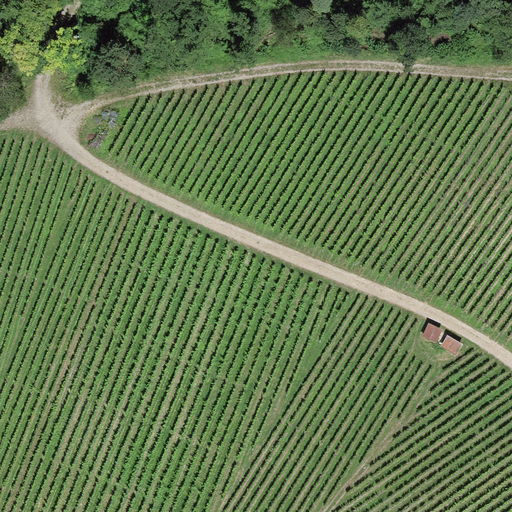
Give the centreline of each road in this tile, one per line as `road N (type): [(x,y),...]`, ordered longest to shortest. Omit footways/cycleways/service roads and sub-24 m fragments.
road 1 (track): [(511,361),(493,344),(156,197),(43,134),(37,85)]
road 2 (track): [(0,119),(319,60),(511,67)]
